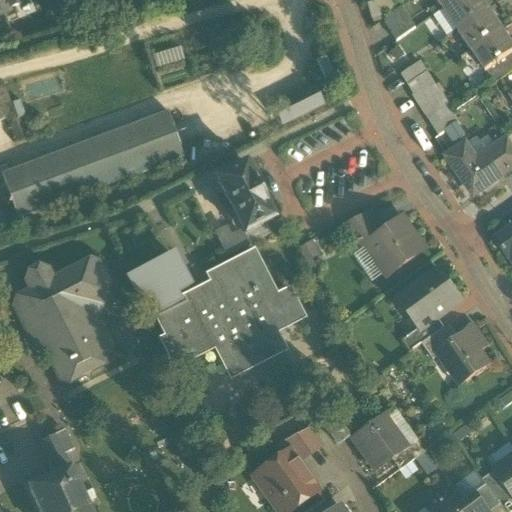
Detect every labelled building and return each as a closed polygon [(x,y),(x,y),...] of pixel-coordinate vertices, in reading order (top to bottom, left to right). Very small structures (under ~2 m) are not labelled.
[(0,0),(0,1),(4,12),(26,3),(25,0),(0,0)] [(389,0),(384,0),(366,5),(370,21),(380,18),(379,16),(393,12),(389,0)] [(435,0),(443,11),(459,0),(435,0)] [(459,0),(443,11),(457,32),(489,11),(481,0),(459,0)] [(382,23),(396,44),(416,30),(402,10),(382,23)] [(457,32),(443,11),(434,18),(448,39),(457,32)] [(457,32),(472,53),(503,31),(489,11),(457,32)] [(511,55),(511,44),(503,31),(472,53),(486,73),(487,72),(496,66),(511,55)] [(152,56),(156,69),(185,61),(181,48),(152,56)] [(511,55),(496,66),(504,79),(511,73),(511,55)] [(400,77),(406,87),(426,74),(420,64),(400,77)] [(504,79),(496,66),(487,72),(495,84),(504,79)] [(406,87),(413,97),(433,85),(431,81),(426,74),(406,87)] [(413,97),(419,107),(439,95),(433,85),(413,97)] [(274,108),(282,125),(322,106),(313,89),(274,108)] [(419,107),(425,118),(446,105),(439,95),(419,107)] [(425,118),(432,128),(452,115),(446,105),(425,118)] [(2,174),(19,219),(185,157),(168,113),(2,174)] [(458,125),(452,115),(432,128),(438,138),(445,133),(453,129),(458,125)] [(458,125),(453,129),(460,140),(466,136),(459,125),(458,125)] [(453,129),(445,133),(452,145),(460,140),(453,129)] [(476,139),(466,146),(476,161),(495,149),(487,138),(479,143),(476,139)] [(446,158),(474,197),(511,170),(511,147),(507,140),(495,149),(476,161),(466,146),(465,145),(446,158)] [(215,180),(244,235),(262,226),(274,220),(245,164),(215,180)] [(344,224),(362,249),(366,246),(365,244),(382,232),(369,212),(344,224)] [(366,246),(388,278),(424,252),(401,219),(382,232),(365,244),(366,246)] [(262,226),(244,235),(249,246),(267,237),(262,226)] [(511,226),(494,239),(511,265),(511,226)] [(215,235),(224,254),(236,248),(227,229),(215,235)] [(214,346),(230,377),(283,349),(274,331),(302,317),(289,292),(277,299),(260,266),(253,253),(208,276),(212,284),(202,290),(202,289),(178,302),(154,314),(166,338),(161,340),(174,366),(214,346)] [(154,314),(178,302),(174,295),(189,288),(172,256),(129,278),(144,308),(150,305),(154,314)] [(58,382),(69,385),(82,378),(88,380),(91,371),(107,363),(111,352),(95,321),(99,319),(103,308),(100,302),(106,299),(110,284),(100,264),(90,259),(53,278),(49,271),(38,268),(28,273),(24,284),(28,291),(16,298),(12,309),(22,328),(33,332),(37,339),(35,340),(34,346),(38,354),(43,355),(44,354),(58,382)] [(419,330),(420,331),(437,319),(460,302),(438,271),(398,300),(399,303),(404,299),(413,311),(408,314),(419,330)] [(399,303),(408,314),(413,311),(404,299),(399,303)] [(410,353),(421,345),(444,329),(437,319),(420,331),(419,330),(402,342),(410,353)] [(440,355),(461,386),(490,365),(481,352),(488,347),(472,325),(453,338),(436,350),(440,355)] [(446,328),(444,329),(421,345),(432,361),(440,355),(436,350),(453,338),(446,328)] [(351,440),(374,472),(390,461),(404,451),(390,431),(392,430),(383,418),(351,440)] [(290,453),(297,464),(320,448),(307,430),(276,447),(283,458),(290,453)] [(65,431),(53,436),(60,450),(62,449),(62,450),(61,451),(64,455),(74,451),(65,431)] [(40,442),(56,475),(69,469),(67,464),(68,463),(68,462),(67,463),(64,455),(61,451),(62,450),(62,449),(60,450),(53,436),(40,442)] [(390,461),(399,472),(423,455),(415,443),(404,451),(390,461)] [(499,468),(511,459),(511,444),(511,443),(491,457),(499,468)] [(253,479),(276,511),(290,511),(318,492),(297,464),(290,453),(283,458),(253,479)] [(499,468),(491,457),(486,460),(495,472),(499,468)] [(511,498),(511,459),(499,468),(495,472),(494,473),(508,492),(511,498)] [(28,488),(39,511),(89,511),(86,505),(92,502),(85,486),(79,490),(69,469),(56,475),(28,488)] [(482,481),(485,486),(496,500),(508,492),(494,473),(482,481)] [(490,511),(499,506),(496,500),(485,486),(475,493),(488,511),(490,511)] [(458,492),(443,503),(449,511),(488,511),(475,493),(465,501),(458,492)] [(449,511),(443,503),(442,501),(439,503),(440,504),(429,511),(449,511)]
